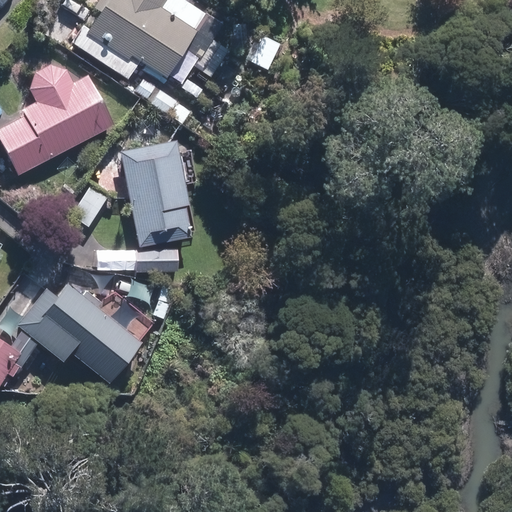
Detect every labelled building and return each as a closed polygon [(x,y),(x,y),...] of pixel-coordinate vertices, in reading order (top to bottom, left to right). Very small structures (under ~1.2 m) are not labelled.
[(128,81),(139,63),(164,80),(196,31),(193,30),(203,14),(182,0),(96,0),(91,9),(98,13),(88,29),(81,24),(69,43),(128,81)] [(87,76),(73,83),(66,69),(49,64),(33,72),(28,88),(35,103),(21,110),(24,117),(0,128),(0,144),(15,175),(112,127),(87,76)] [(175,101),(141,80),(133,93),(167,114),(174,103),(175,101)] [(182,124),(189,113),(174,103),(167,114),(182,124)] [(119,151),(137,246),(188,237),(183,207),(187,206),(175,141),(119,151)] [(106,197),(89,185),(70,215),(87,226),(106,197)] [(135,273),(177,273),(176,249),(134,250),(135,273)] [(133,278),(116,275),(114,288),(130,291),(133,278)] [(15,325),(28,337),(19,353),(0,341),(0,382),(6,373),(13,378),(35,343),(35,342),(61,363),(68,354),(107,386),(141,345),(95,308),(100,302),(85,290),(81,295),(66,283),(55,297),(45,289),(15,325)]
